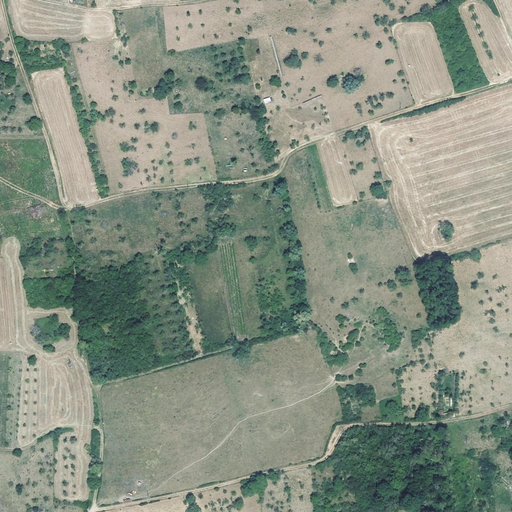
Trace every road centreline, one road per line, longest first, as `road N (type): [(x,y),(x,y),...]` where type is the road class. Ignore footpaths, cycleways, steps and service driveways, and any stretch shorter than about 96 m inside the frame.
road 1 (track): [(511,74),(301,144),(277,172),(238,183),(145,187),(63,213)]
road 2 (track): [(511,401),(340,425),(334,450),(318,463),(92,511)]
road 3 (track): [(92,511),(99,400),(68,237)]
road 4 (track): [(3,0),(54,163),(68,237)]
road 5 (track): [(199,0),(97,11),(39,0)]
